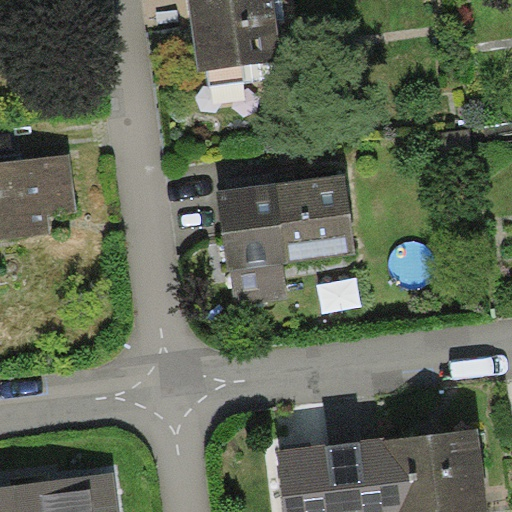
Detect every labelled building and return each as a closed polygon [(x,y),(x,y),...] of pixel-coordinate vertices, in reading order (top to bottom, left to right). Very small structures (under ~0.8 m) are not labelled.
[(275,0),(187,0),(198,70),(284,57),(275,0)] [(13,159),(15,174),(0,175),(0,306),(92,294),(72,151),(13,159)] [(344,173),(217,190),(227,269),(231,269),(235,300),(287,293),(283,262),(355,252),(344,173)] [(487,511),(479,428),(388,438),(395,511),(487,511)] [(395,511),(388,438),(280,448),(286,511),(395,511)] [(120,511),(116,473),(0,486),(0,511),(120,511)]
